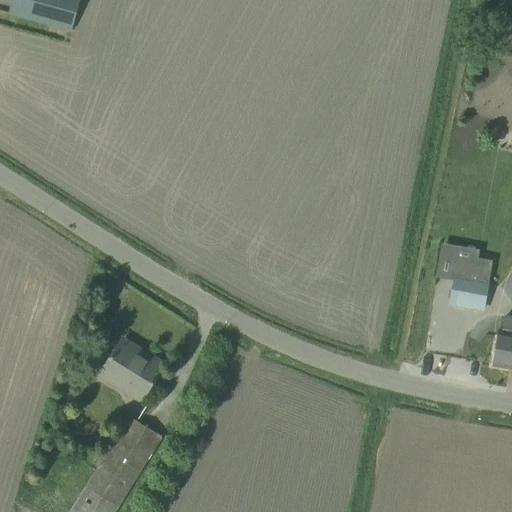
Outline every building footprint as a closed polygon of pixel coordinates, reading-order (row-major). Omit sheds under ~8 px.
[(10,0),(7,14),(71,32),(79,0),(10,0)] [(453,259),(449,280),(454,281),(450,305),(468,308),(470,294),(484,296),(490,262),(474,259),(474,262),(453,259)] [(493,364),(511,367),(511,333),(498,331),(493,364)] [(108,360),(99,374),(124,391),(141,401),(153,381),(164,364),(146,353),(122,337),(119,343),(108,360)] [(114,511),(161,437),(129,417),(69,511),(114,511)]
